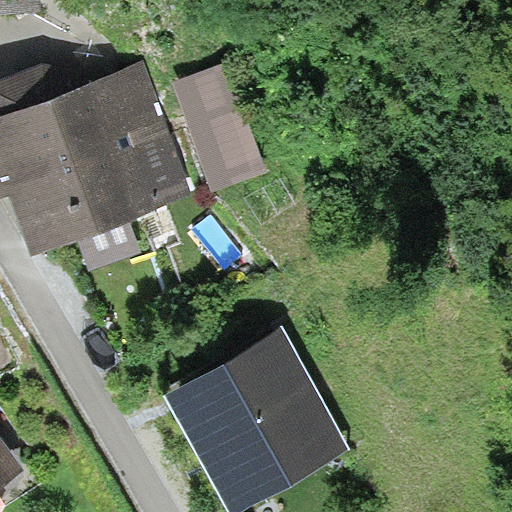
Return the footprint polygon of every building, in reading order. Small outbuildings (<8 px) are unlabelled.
[(0,0),(0,17),(41,15),(39,0),(0,0)] [(0,180),(11,176),(32,237),(77,223),(90,261),(141,244),(128,205),(190,185),(146,52),(43,86),(32,54),(0,64),(0,180)] [(228,54),(173,73),(212,181),(267,161),(228,54)] [(347,430),(281,309),(167,370),(232,491),(347,430)] [(0,474),(25,457),(0,423),(0,474)]
